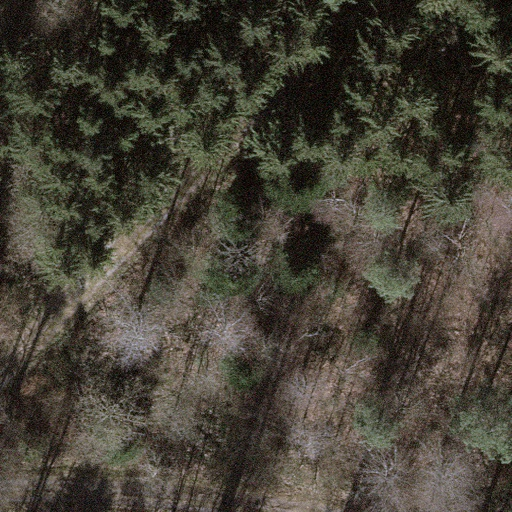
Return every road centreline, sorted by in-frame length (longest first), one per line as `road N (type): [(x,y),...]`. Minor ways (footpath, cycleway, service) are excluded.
road 1 (track): [(0,368),(382,0)]
road 2 (track): [(281,511),(99,485),(0,482)]
